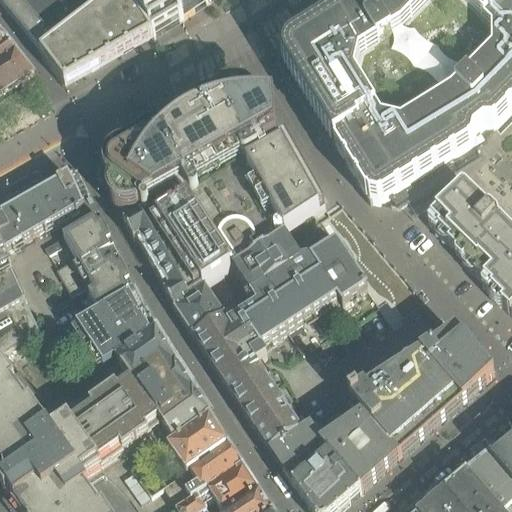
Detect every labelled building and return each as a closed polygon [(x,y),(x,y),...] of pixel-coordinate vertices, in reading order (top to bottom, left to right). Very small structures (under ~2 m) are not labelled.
[(77,82),(41,36),(28,21),(10,0),(0,0),(0,9),(42,60),(41,60),(65,92),(67,91),(79,85),(77,82)] [(55,1),(54,0),(10,0),(28,21),(55,1)] [(54,0),(55,1),(28,21),(41,36),(72,11),(67,5),(74,0),(54,0)] [(152,43),(121,0),(74,0),(67,5),(72,11),(41,36),(77,82),(79,85),(152,43)] [(121,0),(152,43),(153,43),(153,42),(184,23),(217,0),(121,0)] [(511,0),(379,0),(380,2),(375,3),(371,6),(370,10),(360,8),(342,19),(340,19),(339,19),(339,21),(323,31),(321,30),(320,33),(305,42),(303,41),(302,42),(300,54),(296,56),(295,58),(293,65),(294,68),(295,71),(293,84),(295,84),(305,100),(304,102),(306,103),(316,118),(315,120),(316,121),(317,120),(328,138),(327,139),(328,144),(330,148),(334,151),(335,151),(337,152),(346,167),(346,169),(346,170),(348,170),(358,185),(357,188),(359,189),(369,204),(368,206),(398,213),(461,174),(469,187),(449,200),(457,210),(434,233),(435,237),(442,243),(442,244),(442,245),(444,247),(452,255),(453,255),(464,265),(462,267),(462,268),(473,279),(474,279),(482,286),(481,288),(482,291),(488,298),(488,299),(499,310),(500,310),(501,310),(511,320),(511,0)] [(26,69),(16,55),(7,45),(0,36),(0,100),(34,80),(26,69)] [(326,214),(314,193),(285,142),(284,143),(285,145),(277,149),(273,141),(261,147),(261,146),(266,144),(270,140),(273,135),(275,130),(275,124),(274,119),(271,114),(267,110),(262,108),(256,107),(253,101),(250,97),(246,94),(242,93),(238,92),(233,92),(228,94),(224,96),(220,99),(217,103),(128,153),(125,153),(122,154),(119,155),(116,156),(112,159),(110,162),(108,166),(106,169),(105,173),(105,177),(106,181),(108,185),(110,188),(111,188),(110,191),(109,193),(108,196),(108,199),(108,202),(109,205),(110,207),(112,210),(114,212),(116,214),(118,215),(121,217),(123,218),(126,218),(129,218),(132,218),(135,217),(137,216),(139,219),(124,228),(135,246),(141,242),(171,294),(165,298),(175,316),(205,295),(234,275),(285,241),(317,220),(326,214)] [(84,213),(72,185),(67,183),(30,204),(48,235),(84,213)] [(48,235),(30,204),(0,221),(0,247),(6,260),(48,235)] [(134,296),(120,265),(100,222),(90,227),(64,243),(77,265),(57,276),(72,302),(86,294),(100,317),(134,296)] [(280,361),(272,349),(335,308),(337,311),(341,309),(343,312),(368,295),(368,294),(333,242),(331,243),(313,257),(317,263),(313,264),(302,266),(285,241),(234,275),(253,303),(234,317),(229,309),(219,316),(205,295),(175,316),(193,342),(208,363),(207,364),(227,393),(256,437),(256,436),(270,457),(312,432),(310,430),(301,436),(271,390),(260,374),(280,361)] [(26,306),(19,291),(20,291),(8,264),(6,260),(0,247),(0,363),(41,338),(23,308),(26,306)] [(49,261),(62,253),(58,247),(45,254),(49,261)] [(78,361),(115,334),(117,337),(147,318),(136,297),(137,296),(135,295),(134,296),(100,317),(96,319),(92,313),(79,320),(84,327),(50,350),(54,356),(41,365),(49,378),(62,369),(63,370),(78,361)] [(100,376),(156,336),(147,318),(117,337),(115,334),(78,361),(92,381),(100,376)] [(100,468),(120,454),(123,457),(146,441),(160,459),(168,453),(210,423),(212,422),(176,368),(156,336),(100,376),(113,394),(69,425),(51,438),(0,365),(0,485),(5,492),(8,490),(21,508),(17,511),(103,511),(101,511),(98,511),(85,493),(89,490),(82,481),(100,468)] [(397,466),(466,407),(494,382),(465,349),(464,347),(463,347),(455,338),(446,345),(392,380),(350,407),(362,422),(323,449),(361,497),(389,473),(387,470),(395,463),(397,466)] [(187,479),(228,450),(210,423),(168,453),(187,479)] [(284,478),(323,449),(312,432),(270,457),(284,478)] [(511,442),(489,462),(511,490),(511,442)] [(361,497),(323,449),(284,478),(294,493),(295,493),(301,502),(301,503),(301,504),(302,504),(307,511),(345,511),(350,508),(350,507),(359,499),(360,499),(361,498),(361,497)] [(175,511),(179,511),(242,471),(228,450),(187,479),(177,485),(164,495),(175,511)] [(511,511),(511,490),(489,462),(488,461),(473,474),(468,478),(496,511),(511,511)] [(238,511),(260,498),(242,471),(179,511),(238,511)] [(496,511),(468,478),(465,481),(458,487),(447,496),(445,498),(443,500),(437,505),(442,511),(496,511)] [(268,511),(260,498),(238,511),(268,511)]
